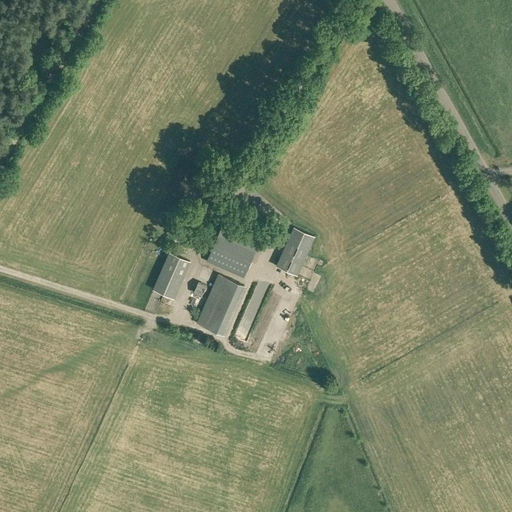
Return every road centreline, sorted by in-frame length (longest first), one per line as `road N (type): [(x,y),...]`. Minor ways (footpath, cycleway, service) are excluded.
road 1 (unclassified): [(511,226),(386,0)]
road 2 (track): [(97,0),(0,162)]
